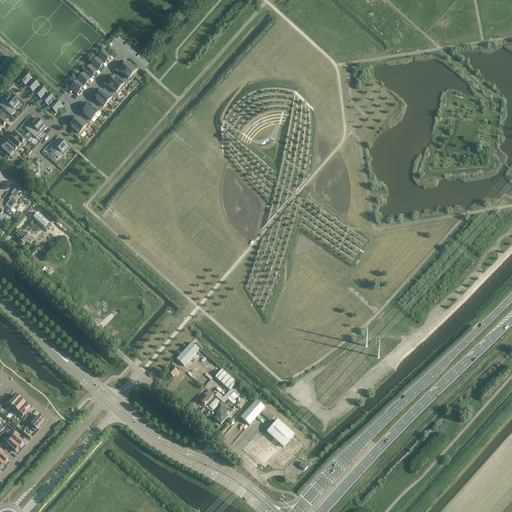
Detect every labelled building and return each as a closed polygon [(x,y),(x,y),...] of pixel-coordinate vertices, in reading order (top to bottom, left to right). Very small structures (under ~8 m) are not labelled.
[(101,54),(107,60),(109,57),(110,58),(111,57),(104,50),(101,54)] [(101,54),(97,58),(105,64),(106,63),(104,62),(107,60),(101,54)] [(97,58),(94,62),(100,67),(103,65),(104,65),(105,64),(97,58)] [(91,65),(98,72),(99,71),(98,70),(100,67),(94,62),(91,65)] [(123,68),(133,76),(139,69),(137,67),(135,69),(129,65),(128,66),(126,64),(123,68)] [(91,65),(87,69),(93,75),(96,72),(97,73),(98,72),(91,65)] [(121,74),(125,77),(123,79),(128,84),(130,82),(129,80),(133,76),(123,68),(121,71),(122,72),(121,74)] [(87,69),(84,73),(91,80),(92,79),(91,78),(93,75),(87,69)] [(25,73),(18,80),(20,81),(21,80),(23,82),(29,76),(25,73)] [(84,73),(80,77),(86,82),(89,80),(90,81),(91,80),(84,73)] [(29,76),(23,82),(26,85),(25,86),(26,87),(33,80),(29,76)] [(80,77),(77,81),(84,87),(85,86),(84,85),(86,82),(80,77)] [(111,81),(120,90),(120,89),(124,85),(126,86),(128,84),(123,79),(121,82),(117,78),(116,80),(114,78),(111,81)] [(33,80),(26,87),(27,88),(28,87),(31,89),(36,83),(33,80)] [(77,81),(73,84),(80,90),(82,87),(83,88),(84,87),(77,81)] [(112,95),(114,96),(116,94),(118,95),(122,91),(120,89),(120,90),(111,81),(108,85),(110,86),(109,87),(114,92),(112,95)] [(36,83),(31,89),(34,92),(33,93),(34,94),(40,87),(36,83)] [(73,84),(70,88),(77,95),(78,94),(77,93),(80,90),(73,84)] [(40,87),(34,94),(35,95),(36,94),(38,96),(44,90),(40,87)] [(44,90),(38,96),(41,99),(40,100),(41,101),(48,93),(44,90)] [(99,94),(99,95),(108,103),(112,99),(113,100),(116,98),(114,96),(110,93),(108,95),(104,92),(103,93),(101,92),(100,91),(98,93),(99,94)] [(48,93),(41,101),(42,102),(43,101),(46,103),(52,97),(48,93)] [(0,105),(0,106),(5,111),(15,100),(10,95),(0,105)] [(100,108),(102,110),(108,103),(99,95),(96,98),(97,100),(96,101),(102,106),(100,108)] [(48,106),(49,107),(55,100),(52,97),(46,103),(49,105),(48,106)] [(11,116),(21,105),(15,100),(5,111),(11,116)] [(55,100),(49,107),(50,108),(51,107),(54,110),(59,104),(55,100)] [(59,104),(54,110),(56,112),(55,113),(57,114),(63,107),(59,104)] [(86,109),(95,117),(102,110),(100,108),(98,107),(96,109),(92,106),(91,107),(89,105),(86,109)] [(85,114),(84,115),(89,120),(87,122),(89,124),(95,117),(86,109),(83,112),(85,114)] [(41,123),(35,118),(25,129),(31,134),(41,123)] [(74,122),(83,131),(87,126),(89,128),(91,125),(86,120),(83,123),(80,120),(79,121),(77,119),(77,120),(75,119),(73,121),(74,122)] [(73,134),(78,139),(85,132),(83,131),(74,122),(73,123),(72,122),(70,124),(71,125),(71,126),(73,127),(72,129),(75,132),(73,134)] [(47,128),(41,123),(31,134),(36,139),(47,128)] [(17,134),(13,138),(21,145),(23,147),(27,143),(17,134)] [(13,138),(10,142),(18,149),(21,145),(13,138)] [(64,144),(58,139),(53,145),(54,146),(50,151),(54,155),(64,144)] [(10,142),(6,146),(14,153),(18,149),(10,142)] [(70,149),(64,144),(54,155),(58,159),(63,154),(64,155),(70,149)] [(6,146),(2,150),(5,152),(2,154),(8,160),(10,157),(12,159),(16,155),(14,153),(6,146)] [(31,166),(26,170),(31,175),(35,170),(31,166)] [(0,214),(4,210),(15,197),(12,195),(5,202),(2,200),(0,202),(0,210),(2,212),(0,213),(0,214)] [(15,197),(4,210),(7,213),(8,214),(8,215),(9,215),(10,215),(11,214),(11,213),(11,212),(13,209),(14,210),(16,212),(19,208),(14,204),(20,198),(17,195),(15,197)] [(33,219),(34,220),(34,219),(44,228),(43,229),(49,223),(39,213),(33,219)] [(20,229),(15,235),(20,240),(19,240),(20,240),(19,242),(22,245),(24,244),(30,237),(26,233),(25,234),(20,229)] [(118,289),(104,305),(114,315),(129,299),(118,289)] [(177,360),(184,367),(199,350),(192,343),(177,360)] [(173,378),(178,373),(180,371),(176,367),(174,369),(173,368),(168,373),(173,378)] [(215,378),(230,391),(237,384),(222,370),(215,378)] [(209,390),(206,394),(205,394),(204,395),(204,396),(199,401),(204,405),(214,395),(209,390)] [(247,392),(244,394),(253,402),(255,400),(247,392)] [(12,411),(21,400),(17,397),(17,396),(14,399),(11,402),(9,400),(5,404),(12,411)] [(212,411),(220,402),(216,398),(208,407),(212,411)] [(17,415),(26,405),(21,401),(22,400),(21,400),(12,411),(17,415)] [(241,418),(248,424),(249,426),(261,413),(265,409),(256,401),(241,418)] [(30,409),(26,405),(17,415),(24,421),(27,417),(25,415),(30,409)] [(220,409),(215,415),(217,417),(215,419),(221,424),(228,416),(226,414),(228,411),(224,408),(222,410),(220,409)] [(209,417),(212,413),(207,409),(204,413),(209,417)] [(265,409),(261,413),(271,422),(274,417),(265,409)] [(40,426),(45,421),(44,421),(39,417),(40,416),(39,416),(33,423),(31,421),(27,425),(35,432),(37,430),(38,431),(42,427),(40,426)] [(294,435),(278,420),(267,433),(283,448),(294,435)] [(20,435),(16,431),(14,434),(15,435),(11,440),(20,447),(20,448),(20,447),(24,443),(18,437),(20,435)] [(20,447),(11,440),(10,438),(3,445),(7,449),(10,447),(15,452),(20,448),(20,447)] [(5,452),(0,448),(0,460),(4,464),(4,465),(5,465),(4,464),(8,460),(9,460),(3,454),(5,452)] [(302,463),(299,466),(305,471),(308,467),(302,463)]
